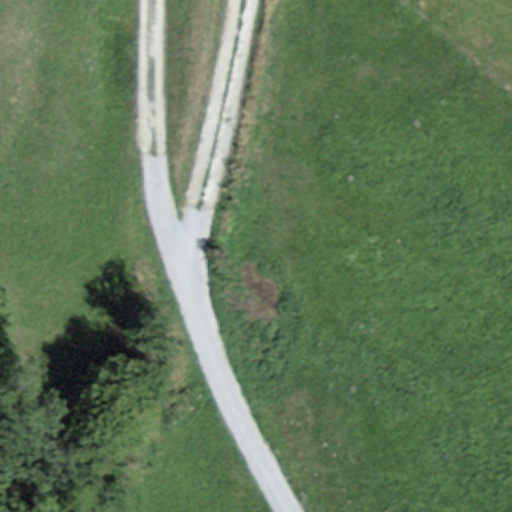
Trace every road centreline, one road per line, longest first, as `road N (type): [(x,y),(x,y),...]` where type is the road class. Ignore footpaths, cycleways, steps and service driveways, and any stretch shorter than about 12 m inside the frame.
road 1 (track): [(159,0),(169,206),(190,280)]
road 2 (track): [(184,259),(209,201),(249,0)]
road 3 (unclassified): [(289,511),(219,364),(190,280)]
